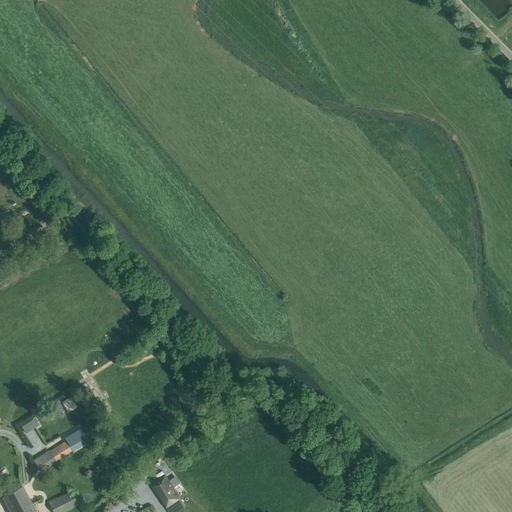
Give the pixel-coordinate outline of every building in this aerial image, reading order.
[(58,404),(64,415),(77,407),(71,396),(58,404)] [(24,433),(38,425),(34,418),(20,426),(24,433)] [(64,443),(50,452),(56,462),(72,452),(73,453),(90,443),(81,429),(65,440),(67,444),(65,445),(64,443)] [(165,476),(151,485),(167,507),(180,498),(178,496),(171,485),(166,477),(165,476)] [(2,498),(9,511),(35,511),(22,488),(2,498)] [(70,492),(49,504),(52,511),(64,511),(77,505),(70,492)]
